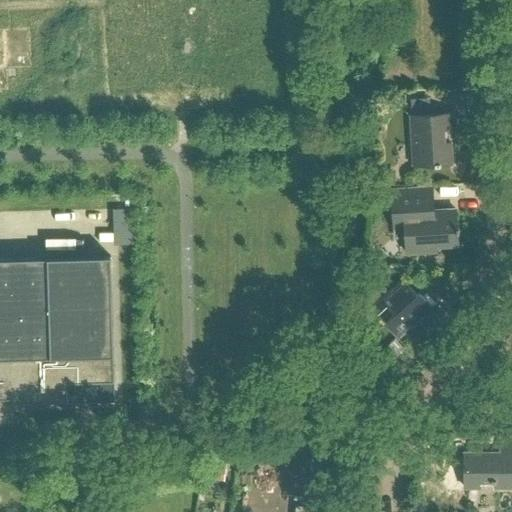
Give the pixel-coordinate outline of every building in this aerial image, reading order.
[(454,112),(411,115),(414,166),(452,164),(450,129),(455,129),(454,112)] [(437,245),(459,244),(457,209),(424,212),(423,198),(426,198),(425,188),(391,190),(393,229),(404,228),(406,252),(437,250),(437,245)] [(0,398),(13,398),(13,404),(68,402),(67,384),(114,383),(111,256),(0,259),(0,398)] [(403,279),(372,307),(399,337),(408,328),(425,346),(459,315),(450,306),(444,311),(436,302),(433,306),(420,291),(417,294),(403,279)] [(464,453),(464,457),(464,487),(511,487),(511,435),(501,436),(501,453),(464,453)]
